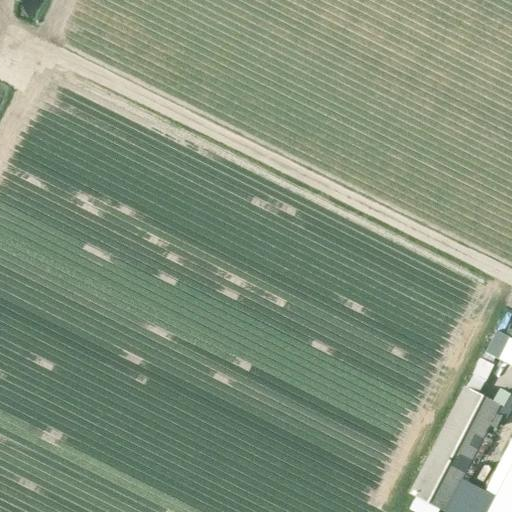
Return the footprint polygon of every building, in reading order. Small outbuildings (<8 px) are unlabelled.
[(511,340),(494,331),(482,355),(495,360),(501,348),(511,353),(511,340)] [(478,359),(463,387),(478,394),(492,366),(478,359)] [(414,496),(407,509),(412,511),(436,511),(438,509),(443,511),(444,511),(461,482),(500,405),(478,394),(463,387),(408,493),(414,496)] [(511,434),(481,492),(493,498),(511,462),(511,434)] [(511,511),(511,462),(493,498),(486,511),(511,511)] [(461,482),(444,511),(486,511),(493,498),(481,492),(461,482)]
